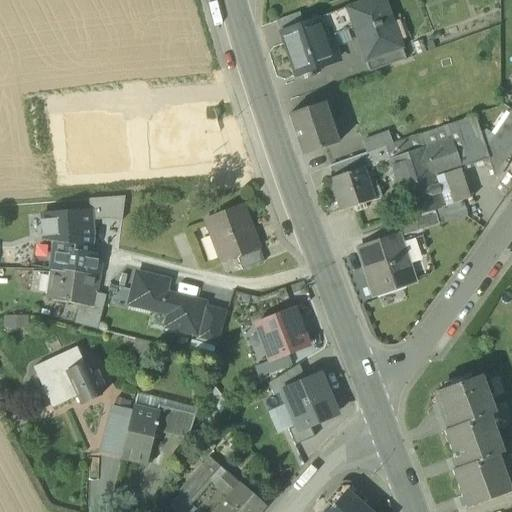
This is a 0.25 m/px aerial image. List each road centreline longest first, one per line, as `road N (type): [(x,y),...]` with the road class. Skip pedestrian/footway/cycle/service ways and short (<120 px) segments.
road 1 (tertiary): [(235,0),(374,418)]
road 2 (residential): [(374,418),(511,220)]
road 3 (residential): [(374,418),(289,511)]
